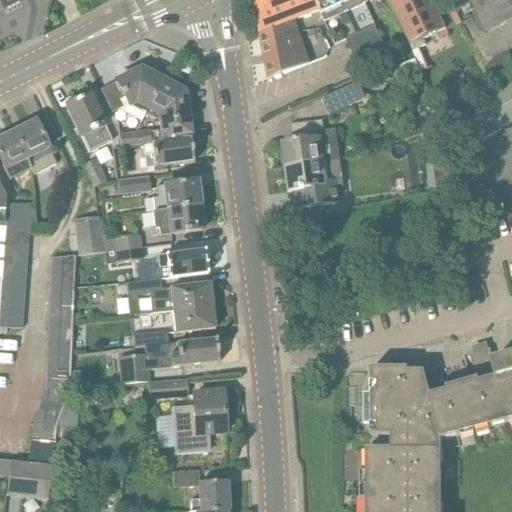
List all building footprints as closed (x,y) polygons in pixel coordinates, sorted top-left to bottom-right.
[(0,0),(0,7),(3,13),(26,0),(0,0)] [(296,24),(320,14),(314,0),(253,0),(260,34),(292,22),(296,34),(299,34),(296,24)] [(324,24),(346,14),(339,0),(314,0),(320,14),(324,24)] [(339,0),(346,14),(368,4),(365,0),(339,0)] [(387,0),(398,23),(413,53),(426,47),(423,42),(446,32),(430,0),(387,0)] [(468,0),(477,17),(464,24),(472,39),(484,33),(485,35),(511,20),(511,3),(510,0),(468,0)] [(270,83),(309,65),(299,34),(296,34),(292,22),(260,34),(270,83)] [(344,41),(350,53),(381,39),(375,27),(344,41)] [(350,53),(355,64),(386,50),(381,39),(350,53)] [(355,64),(360,75),(391,60),(386,50),(355,64)] [(487,65),(502,92),(511,85),(511,61),(508,54),(487,65)] [(141,124),(146,112),(162,83),(140,72),(101,91),(112,114),(118,112),(141,124)] [(158,132),(154,133),(155,145),(187,141),(187,136),(189,136),(184,95),(162,83),(146,112),(156,118),(158,132)] [(329,116),(365,100),(357,84),(322,100),(329,116)] [(442,129),(459,157),(511,124),(511,85),(502,92),(442,129)] [(105,129),(89,97),(66,109),(82,141),(81,141),(88,155),(112,143),(105,129)] [(287,169),(324,164),(321,144),(325,143),(322,122),(295,126),(297,142),(283,144),(287,169)] [(12,135),(31,172),(32,174),(54,163),(49,152),(35,124),(12,135)] [(150,133),(119,137),(120,150),(151,146),(150,133)] [(8,183),(31,172),(12,135),(0,141),(0,164),(5,174),(4,174),(8,183)] [(144,158),(146,171),(193,164),(190,140),(187,141),(155,145),(151,146),(152,157),(144,158)] [(94,189),(106,183),(96,162),(83,168),(94,189)] [(306,209),(338,205),(335,182),(326,183),(324,164),(287,169),(290,194),(304,192),(306,209)] [(119,197),(150,193),(148,179),(117,183),(119,197)] [(154,214),(198,208),(195,184),(162,188),(155,189),(157,200),(152,201),(154,214)] [(5,208),(4,226),(29,226),(36,226),(34,207),(5,208)] [(160,238),(168,237),(202,232),(198,208),(154,214),(153,214),(155,230),(159,230),(160,238)] [(74,235),(100,232),(98,220),(73,223),(74,235)] [(2,247),(27,249),(29,226),(17,226),(16,236),(3,235),(2,247)] [(16,236),(17,226),(4,226),(3,230),(3,235),(16,236)] [(76,247),(101,243),(100,232),(74,235),(76,247)] [(114,254),(142,251),(140,238),(101,243),(103,255),(114,254)] [(77,259),(103,255),(101,243),(76,247),(77,259)] [(1,264),(26,266),(27,249),(2,247),(1,264)] [(142,251),(114,254),(116,266),(143,262),(142,251)] [(168,280),(168,281),(207,276),(204,252),(165,257),(157,259),(158,270),(152,271),(153,283),(160,283),(160,281),(168,280)] [(50,273),(73,274),(74,258),(51,261),(50,273)] [(0,276),(0,277),(26,279),(26,266),(1,264),(0,276)] [(50,284),(73,285),(73,274),(50,273),(50,284)] [(0,290),(25,292),(26,279),(0,277),(0,290)] [(160,283),(153,283),(125,287),(126,288),(117,289),(118,297),(127,296),(127,299),(149,296),(151,316),(171,314),(212,309),(209,286),(161,292),(160,283)] [(49,296),(72,297),(73,285),(50,284),(49,296)] [(0,304),(24,306),(25,292),(0,290),(0,304)] [(49,308),(72,309),(72,297),(49,296),(49,308)] [(0,317),(23,319),(24,306),(0,304),(0,317)] [(48,320),(71,321),(72,309),(49,308),(48,320)] [(171,314),(174,336),(215,331),(212,309),(171,314)] [(0,330),(22,332),(23,319),(0,317),(0,330)] [(48,331),(71,332),(71,321),(48,320),(48,331)] [(47,343),(70,344),(71,332),(48,331),(47,343)] [(161,347),(168,347),(167,334),(132,337),(133,350),(161,347)] [(150,385),(149,373),(218,366),(216,341),(176,345),(168,347),(161,347),(162,357),(146,358),(118,360),(119,376),(116,376),(117,386),(120,386),(120,388),(147,386),(150,385)] [(47,355),(70,356),(70,344),(47,343),(47,355)] [(441,511),(441,443),(511,423),(511,358),(493,363),(490,351),(488,352),(486,345),(472,349),(474,356),(470,357),(475,378),(446,386),(446,383),(428,388),(424,372),(407,372),(407,370),(371,370),(371,438),(379,438),(379,451),(366,451),(365,511),(441,511)] [(46,366),(69,367),(70,356),(47,355),(46,366)] [(46,378),(69,379),(69,367),(46,366),(46,378)] [(45,390),(69,391),(69,379),(46,378),(45,390)] [(150,385),(147,386),(149,403),(188,400),(187,383),(150,385)] [(41,401),(63,409),(68,394),(69,391),(45,390),(41,401)] [(224,434),(221,396),(192,398),(193,411),(172,412),(175,456),(208,454),(207,436),(224,434)] [(37,413),(59,420),(63,409),(41,401),(37,413)] [(78,412),(63,410),(59,420),(56,429),(76,432),(78,412)] [(55,432),(56,429),(59,420),(37,413),(33,424),(55,432)] [(30,442),(54,444),(55,432),(33,424),(32,429),(30,442)] [(29,454),(52,456),(54,444),(30,442),(29,454)] [(27,466),(51,469),(52,456),(29,454),(27,466)] [(6,500),(46,504),(51,469),(27,466),(10,464),(6,500)] [(190,511),(227,511),(226,484),(198,486),(198,474),(172,475),(173,491),(197,489),(197,503),(190,504),(190,511)]
